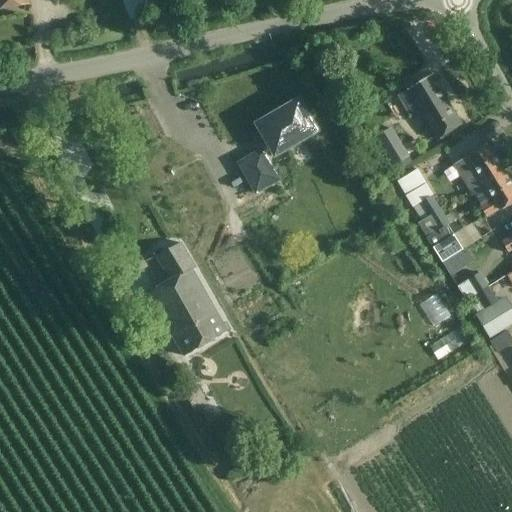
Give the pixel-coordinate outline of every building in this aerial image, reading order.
[(0,0),(0,10),(29,6),(28,0),(0,0)] [(462,125),(431,76),(397,96),(410,117),(419,112),(437,141),(462,125)] [(298,101),(257,125),(275,156),(316,132),(298,101)] [(408,155),(392,128),(374,139),(391,165),(408,155)] [(469,192),(502,172),(485,144),(466,156),(467,157),(453,166),(469,192)] [(195,152),(163,169),(207,251),(239,234),(195,152)] [(261,152),(241,164),(257,192),(277,180),(261,152)] [(421,222),(440,210),(415,170),(396,183),(421,222)] [(511,203),(511,187),(502,172),(469,192),(469,193),(484,184),(493,200),(480,208),(486,218),(499,210),(500,211),(511,203)] [(440,210),(421,222),(416,225),(441,264),(480,239),(471,224),(444,241),(438,231),(450,224),(440,210)] [(511,250),(511,271),(506,275),(507,276),(511,272),(511,236),(501,243),(508,253),(511,250)] [(148,294),(184,357),(230,331),(225,324),(222,325),(191,271),(195,269),(180,243),(156,256),(170,281),(148,294)] [(465,302),(474,296),(488,288),(479,273),(472,277),(456,287),(465,302)] [(483,310),(496,302),(488,288),(474,296),(483,310)] [(509,325),(496,305),(477,316),(490,337),(509,325)]
